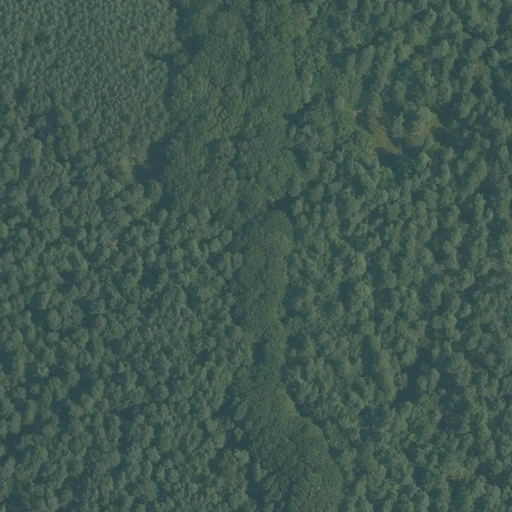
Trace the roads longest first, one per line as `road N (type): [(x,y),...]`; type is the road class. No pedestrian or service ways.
road 1 (track): [(279,0),(260,180),(255,394),(300,476),(307,511)]
road 2 (track): [(511,286),(504,125),(437,27),(398,0)]
